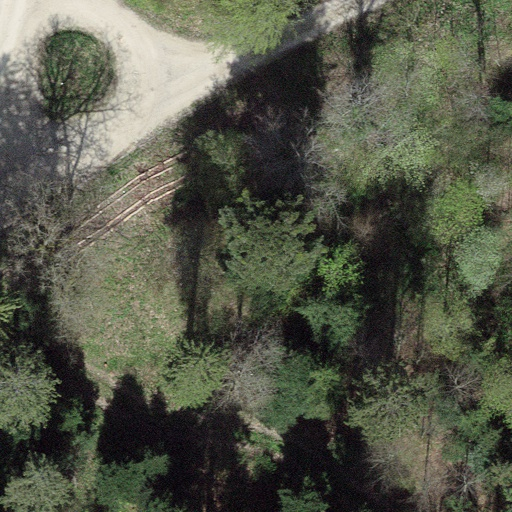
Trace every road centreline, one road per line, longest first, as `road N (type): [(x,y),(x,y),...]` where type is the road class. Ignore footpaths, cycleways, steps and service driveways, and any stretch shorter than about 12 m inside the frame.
road 1 (track): [(370,0),(264,50),(0,206)]
road 2 (track): [(76,0),(180,56),(264,50)]
